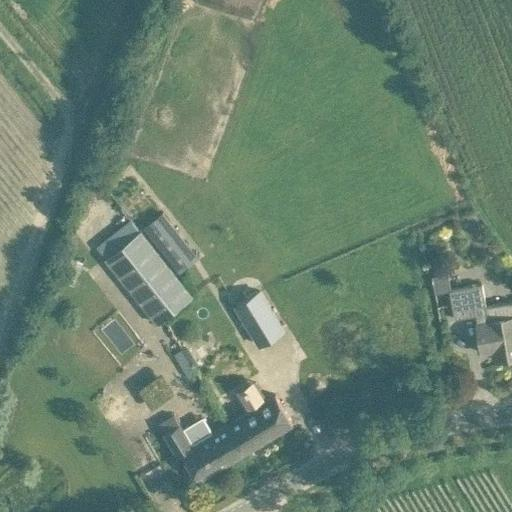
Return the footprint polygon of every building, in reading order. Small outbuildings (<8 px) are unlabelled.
[(163,210),(144,225),(151,234),(170,219),(163,210)] [(105,259),(140,231),(131,220),(96,248),(105,259)] [(192,296),(140,231),(105,259),(157,324),(192,296)] [(239,247),(211,266),(223,283),(250,264),(239,247)] [(74,281),(83,258),(69,252),(60,275),(74,281)] [(511,355),(511,299),(486,304),(482,282),(450,288),(455,317),(476,313),(483,351),(493,350),(495,358),(511,355)] [(260,344),(284,329),(261,290),(237,304),(260,344)] [(185,368),(228,334),(216,319),(173,354),(185,368)] [(249,410),(229,422),(246,451),(294,422),(283,405),(277,393),(270,397),(268,399),(257,381),(238,393),(249,410)] [(246,451),(229,422),(214,431),(205,416),(184,428),(175,414),(161,423),(178,453),(183,450),(200,478),(246,451)]
